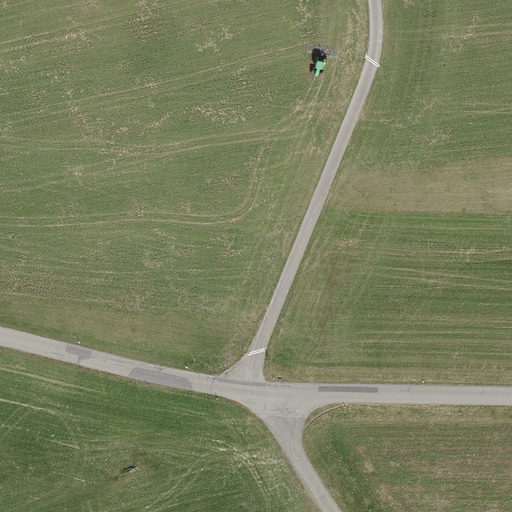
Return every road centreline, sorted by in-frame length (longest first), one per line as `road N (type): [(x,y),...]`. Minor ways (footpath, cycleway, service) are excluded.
road 1 (track): [(376,0),(371,70),(251,365),(257,394),(334,511)]
road 2 (tertiary): [(0,338),(257,394),(511,396)]
